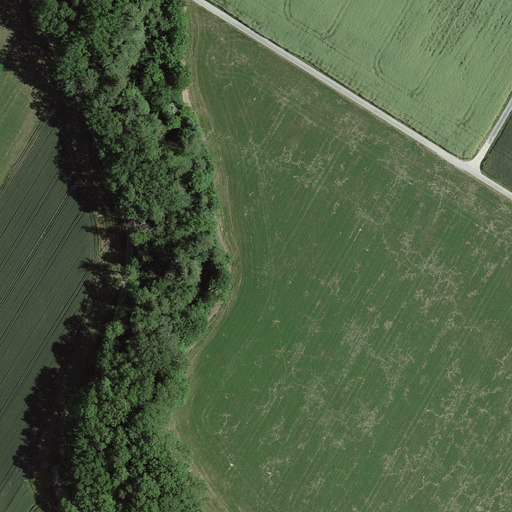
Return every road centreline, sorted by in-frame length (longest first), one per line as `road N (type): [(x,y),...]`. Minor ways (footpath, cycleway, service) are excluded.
road 1 (track): [(34,0),(137,242),(76,459)]
road 2 (track): [(195,0),(511,196)]
